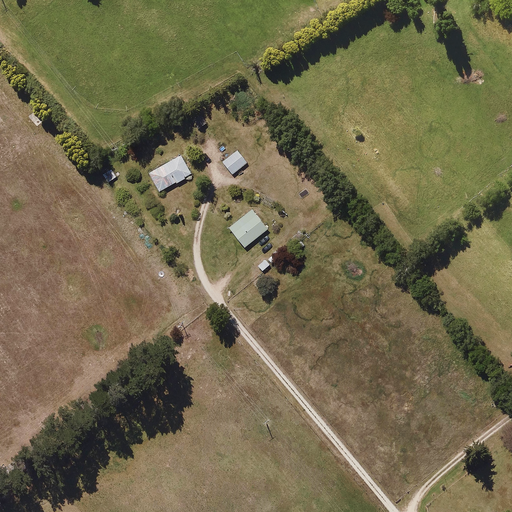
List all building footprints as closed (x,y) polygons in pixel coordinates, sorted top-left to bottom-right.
[(202,112),(193,118),(199,128),(208,122),(202,112)] [(229,147),(215,158),(228,172),(242,161),(229,147)] [(178,149),(143,170),(152,189),(188,170),(178,149)] [(119,178),(112,165),(102,169),(109,183),(119,178)] [(247,206),(224,226),(239,244),(262,223),(247,206)]
